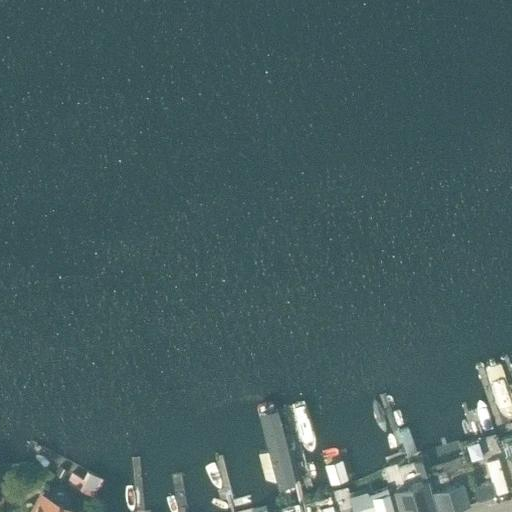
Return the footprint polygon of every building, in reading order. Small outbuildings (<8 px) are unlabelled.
[(491,482),(484,484),(488,496),(508,490),(498,458),(485,462),(491,482)] [(324,466),(330,485),(347,480),(341,460),(324,466)] [(3,481),(0,484),(0,492),(4,496),(11,496),(15,491),(14,484),(9,480),(3,481)] [(396,491),(402,511),(436,511),(427,482),(396,491)] [(441,511),(468,504),(462,484),(435,492),(441,511)] [(393,511),(388,493),(386,487),(356,498),(359,508),(359,511),(393,511)] [(77,511),(79,509),(67,504),(70,498),(67,492),(59,489),(53,490),(50,495),(39,490),(27,511),(77,511)]
